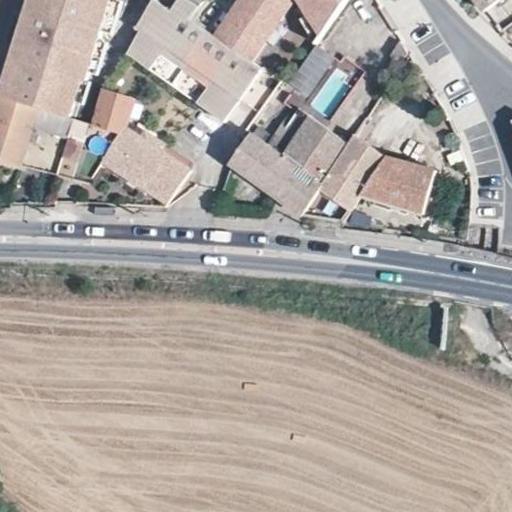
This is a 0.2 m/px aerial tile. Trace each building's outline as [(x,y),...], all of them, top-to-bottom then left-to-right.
[(31,0),(3,92),(75,120),(111,0),(31,0)] [(194,21),(206,5),(197,0),(181,0),(174,10),(158,0),(155,0),(138,30),(144,34),(129,58),(151,72),(163,54),(212,88),(199,106),(227,124),(262,75),(265,70),(253,62),(217,37),(194,21)] [(243,0),(217,37),(253,62),(294,4),(319,43),(349,0),(243,0)] [(481,0),(488,9),(499,0),(481,0)] [(401,44),(392,56),(398,67),(408,55),(401,44)] [(272,70),(266,69),(265,70),(262,75),(266,78),(272,70)] [(75,120),(3,92),(0,101),(0,161),(90,183),(104,162),(170,206),(195,167),(129,121),(134,102),(106,93),(97,126),(75,120)] [(348,145),(299,112),(272,150),(254,137),(232,163),(288,206),(306,218),(346,224),(363,198),(424,214),(437,173),(386,157),(366,142),(374,127),(366,122),(348,145)]
